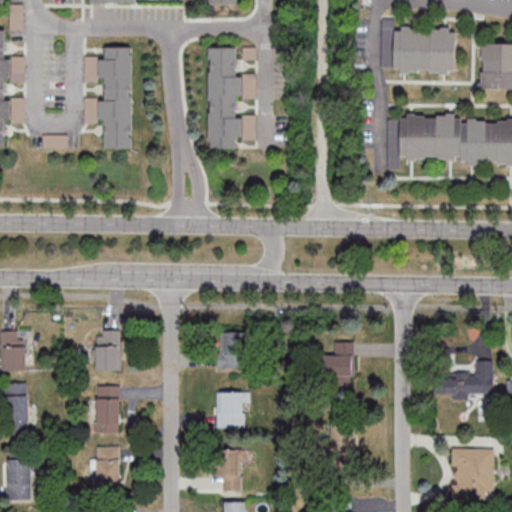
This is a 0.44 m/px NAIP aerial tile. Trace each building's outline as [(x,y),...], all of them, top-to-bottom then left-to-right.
[(10,29),(24,29),(24,4),(10,4),(10,29)] [(394,26),(394,20),(383,20),(382,71),(456,72),(457,27),(394,26)] [(0,148),(5,148),(5,123),(25,123),(25,97),(5,97),(5,81),(25,81),(25,56),(5,56),(5,29),(0,29),(0,148)] [(511,43),(480,44),(480,90),(511,90),(511,43)] [(132,47),(105,47),(105,57),(86,57),(86,81),(105,81),(105,97),(85,97),(85,123),(105,123),(105,148),(133,148),(132,47)] [(210,48),(209,149),(237,149),(237,140),(257,140),(257,115),(237,115),(237,98),(256,98),(256,74),(237,74),(237,48),(210,48)] [(393,158),(511,164),(511,120),(395,115),(393,158)] [(2,370),(26,370),(26,330),(2,330),(2,370)] [(120,370),(120,330),(96,330),(96,370),(120,370)] [(243,332),(223,332),(223,349),(218,349),(218,367),(243,367),(243,332)] [(325,353),(325,388),(354,388),(354,341),(336,341),(336,353),(325,353)] [(435,394),(453,394),(453,396),(495,395),(494,359),(476,360),(477,372),(434,373),(435,394)] [(5,382),(7,431),(29,430),(27,382),(5,382)] [(120,384),(96,384),(96,431),(120,431),(120,384)] [(219,426),(246,426),(246,402),(249,402),(249,391),(219,391),(219,426)] [(353,421),(331,421),(331,464),(353,464),(353,421)] [(98,446),(98,489),(120,489),(120,446),(98,446)] [(220,490),(242,490),(243,449),(221,449),(220,490)] [(493,449),(453,449),(452,501),(493,502),(493,449)] [(9,499),(32,499),(32,458),(9,458),(9,499)] [(245,511),(246,501),(221,501),(221,511),(245,511)] [(351,511),(352,501),(331,501),(331,511),(351,511)]
